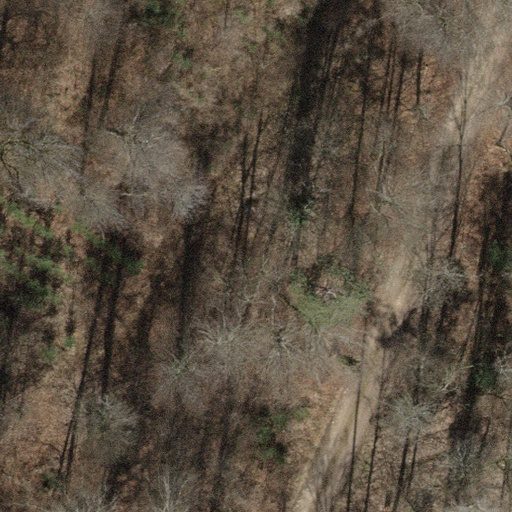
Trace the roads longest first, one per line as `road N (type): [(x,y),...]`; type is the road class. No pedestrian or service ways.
road 1 (track): [(332,511),(352,477),(511,13)]
road 2 (track): [(352,477),(511,420)]
